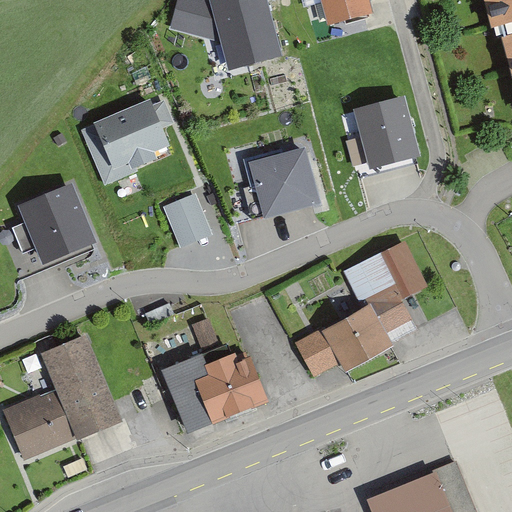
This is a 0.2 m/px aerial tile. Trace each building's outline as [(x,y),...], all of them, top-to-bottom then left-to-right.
[(220,31),(233,75),(287,61),(267,0),(219,0),(218,0),(178,0),(174,19),(220,31)] [(318,0),(325,25),(374,11),(370,0),(318,0)] [(511,0),(482,0),(490,26),(504,22),(507,34),(500,35),(511,79),(511,0)] [(407,95),(356,106),(371,171),(422,160),(407,95)] [(151,101),(82,131),(106,185),(174,155),(162,127),(170,124),(161,103),(153,106),(151,101)] [(305,148),(247,163),(253,188),(245,190),(252,220),(318,203),(305,148)] [(75,183),(18,204),(48,272),(105,250),(75,183)] [(195,196),(164,209),(180,246),(211,234),(195,196)] [(395,296),(407,290),(420,284),(400,243),(346,270),(365,308),(354,313),(340,286),(299,308),(313,333),(294,343),(311,374),(337,359),(342,367),(386,343),(412,327),(395,296)] [(143,313),(147,324),(170,314),(166,303),(143,313)] [(210,317),(192,324),(204,353),(218,348),(222,346),(210,317)] [(77,436),(78,436),(115,421),(107,403),(80,337),(42,353),(59,393),(5,416),(21,454),(75,432),(77,436)] [(262,400),(246,360),(234,365),(230,357),(223,360),(218,348),(204,353),(163,370),(173,396),(186,430),(262,400)] [(370,511),(472,511),(452,462),(428,472),(432,481),(369,507),(370,511)]
